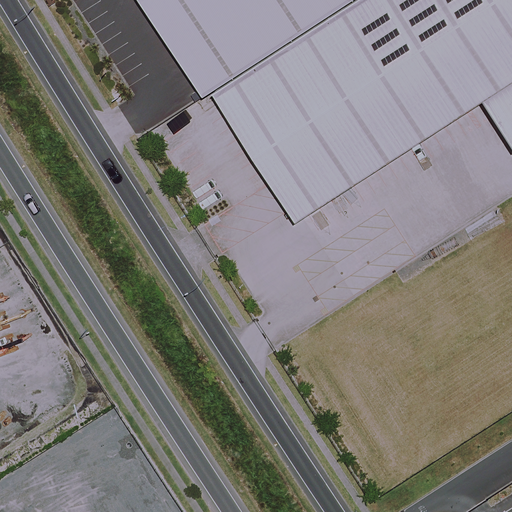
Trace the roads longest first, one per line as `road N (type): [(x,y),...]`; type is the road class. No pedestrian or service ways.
road 1 (tertiary): [(8,0),(334,511)]
road 2 (tertiary): [(231,511),(0,149)]
road 3 (unknown): [(511,172),(232,354)]
